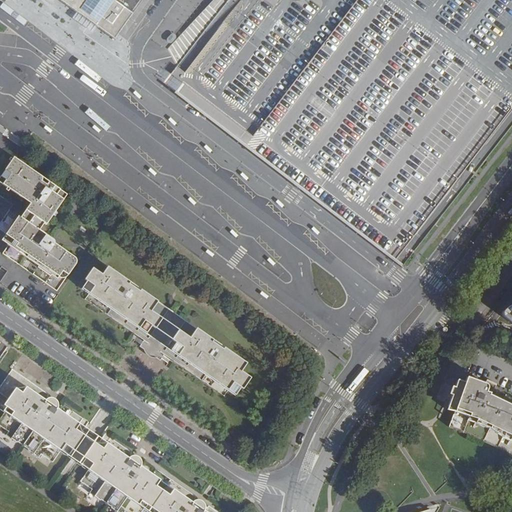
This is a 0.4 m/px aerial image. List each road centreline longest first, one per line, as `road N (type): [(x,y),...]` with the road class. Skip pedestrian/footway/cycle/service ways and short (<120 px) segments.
road 1 (tertiary): [(511,164),(333,395),(289,496)]
road 2 (tertiary): [(308,501),(354,409),(511,205)]
road 3 (tertiary): [(0,312),(240,478),(289,496)]
